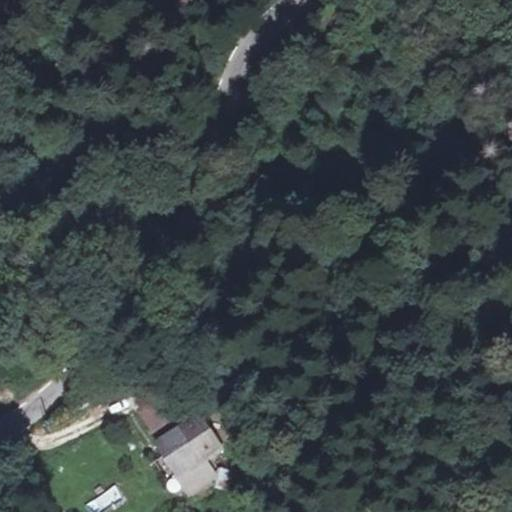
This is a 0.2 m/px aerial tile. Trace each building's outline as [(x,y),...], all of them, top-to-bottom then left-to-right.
[(172,404),(186,426),(204,414),(190,393),(172,404)] [(186,426),(198,445),(216,434),(204,414),(186,426)] [(256,469),(239,438),(208,456),(218,474),(225,487),(226,486),(235,481),(256,469)] [(218,474),(208,456),(203,460),(212,477),(218,474)] [(240,490),(235,481),(226,486),(232,495),(240,490)] [(89,511),(116,511),(128,504),(117,487),(86,506),(89,511)]
